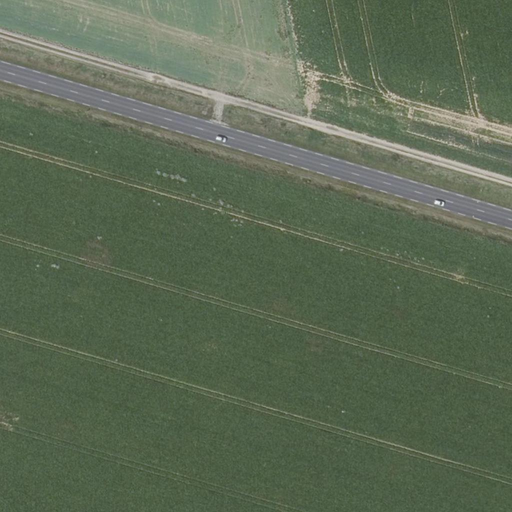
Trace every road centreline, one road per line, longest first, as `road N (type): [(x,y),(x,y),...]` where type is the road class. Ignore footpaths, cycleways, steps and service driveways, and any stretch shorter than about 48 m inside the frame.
road 1 (track): [(511,181),(0,30)]
road 2 (primary): [(511,221),(0,70)]
